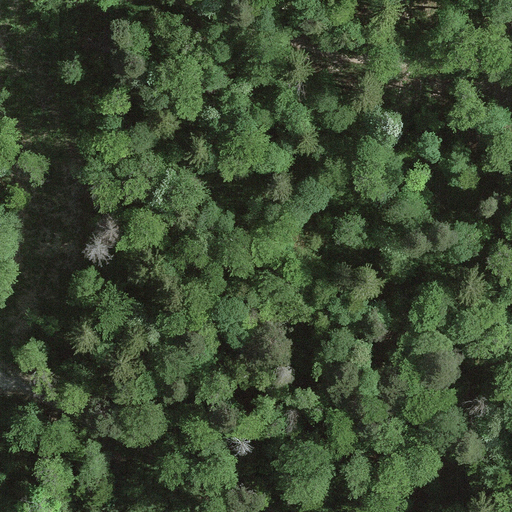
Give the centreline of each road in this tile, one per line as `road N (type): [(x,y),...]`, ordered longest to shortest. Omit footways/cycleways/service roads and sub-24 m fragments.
road 1 (track): [(511,63),(366,59),(186,0)]
road 2 (track): [(0,370),(257,511)]
